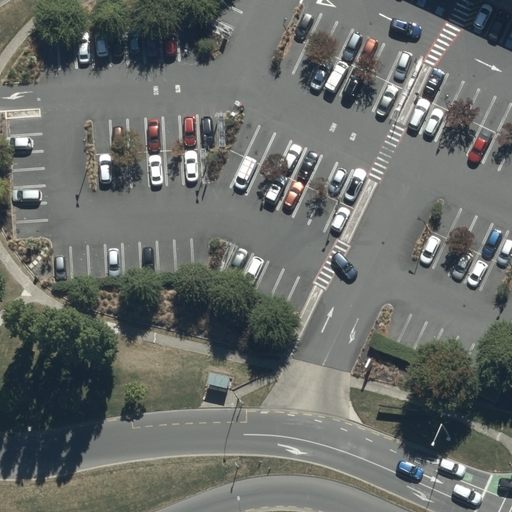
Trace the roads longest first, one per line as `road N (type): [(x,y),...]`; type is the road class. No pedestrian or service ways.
road 1 (tertiary): [(0,460),(133,442),(284,435),(347,450),(511,511)]
road 2 (tertiary): [(364,511),(278,489),(193,511)]
